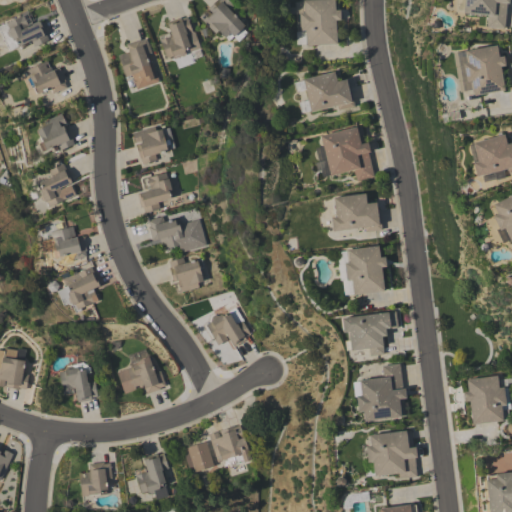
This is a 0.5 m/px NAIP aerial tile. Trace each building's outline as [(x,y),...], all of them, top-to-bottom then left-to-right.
[(215,0),(228,0),(233,5),(229,9),(244,25),(232,36),(228,39),(218,28),(214,32),(199,16),(206,9),(210,14),(212,12),(210,10),(209,10),(207,8),(215,0)] [(336,43),(305,45),(304,30),(299,30),(298,12),(301,12),(301,0),(333,0),(334,10),(339,9),(339,19),(335,19),(336,43)] [(508,0),(508,3),(506,2),(503,28),(485,26),(486,15),(462,13),(463,0),(508,0)] [(41,20),(47,33),(45,34),(48,39),(34,46),(30,39),(28,41),(29,44),(24,46),(23,43),(18,45),(15,39),(14,40),(12,39),(11,37),(8,36),(6,33),(8,28),(5,23),(27,12),(32,24),(41,20)] [(165,58),(158,35),(168,31),(170,36),(171,36),(167,24),(171,22),(170,20),(180,17),(180,18),(186,16),(192,32),(194,31),(199,48),(193,50),(194,54),(191,55),(192,57),(181,61),(179,56),(176,57),(172,55),(165,58)] [(117,55),(128,51),(125,43),(139,39),(139,40),(145,38),(150,52),(145,54),(148,63),(151,62),(158,81),(136,89),(130,74),(125,76),(117,55)] [(504,90),(473,95),(470,80),(466,81),(462,63),(465,63),(463,50),(496,44),(498,56),(503,55),(504,65),(499,66),(504,90)] [(58,67),(65,80),(63,81),(66,87),(52,93),(49,87),(37,93),(37,92),(35,93),(32,87),(34,86),(29,76),(26,70),(46,60),(47,63),(44,64),(46,68),(49,66),(51,70),(58,67)] [(310,112),(302,79),(333,71),(336,81),(345,79),(347,85),(349,85),(354,106),(337,110),(336,105),(310,112)] [(60,113),(72,138),(71,138),(73,143),(60,149),(57,144),(55,145),(57,149),(54,151),(52,147),(46,150),(45,148),(41,150),(38,143),(41,141),(36,129),(41,127),(40,123),(60,113)] [(329,175),(319,135),(360,125),(364,143),(367,142),(369,151),(367,151),(373,177),(356,181),(353,169),(329,175)] [(132,132),(154,126),(155,130),(161,129),(167,150),(154,154),(156,159),(142,163),(140,158),(139,158),(135,144),(141,142),(140,141),(134,142),(132,132)] [(476,176),(472,162),(476,161),(471,142),(503,133),(506,144),(511,142),(511,171),(507,173),(506,168),(476,176)] [(319,177),(327,175),(321,146),(313,148),(319,177)] [(62,163),(65,169),(67,168),(72,180),(70,181),(71,182),(59,187),(60,189),(70,184),(74,194),(48,206),(45,201),(41,200),(39,196),(40,193),(39,191),(40,188),(41,188),(38,182),(51,176),(48,170),(62,163)] [(165,172),(166,178),(167,178),(168,180),(171,180),(171,183),(170,185),(171,189),(168,191),(170,198),(157,201),(158,208),(144,212),(142,206),(140,207),(136,193),(150,189),(150,187),(145,189),(142,178),(165,172)] [(332,231),(330,217),(335,216),(332,197),(364,193),(366,203),(375,201),(376,208),(378,208),(381,229),(364,232),(363,227),(332,231)] [(492,205),(511,194),(511,240),(510,241),(503,227),(499,229),(492,215),(496,213),(492,205)] [(178,217),(180,224),(198,219),(205,245),(179,252),(177,245),(162,249),(161,246),(166,245),(165,241),(160,242),(159,240),(165,238),(164,236),(151,240),(147,226),(149,226),(147,220),(161,216),(163,222),(174,219),(178,217)] [(43,232),(45,232),(44,226),(54,224),(55,230),(71,226),(72,229),(67,230),(68,234),(73,233),(74,237),(82,235),(85,249),(84,250),(85,256),(71,259),(69,254),(59,256),(59,255),(55,256),(51,238),(45,239),(43,232)] [(383,290),(352,294),(350,279),(345,280),(343,262),(346,262),(345,249),(378,245),(379,257),(384,256),(385,266),(380,266),(383,290)] [(168,267),(169,267),(168,261),(182,257),(183,263),(200,259),(202,267),(199,268),(202,281),(196,282),(197,287),(175,293),(173,283),(179,281),(178,279),(172,281),(168,267)] [(62,279),(90,266),(93,272),(94,271),(100,283),(98,284),(98,285),(87,290),(88,291),(92,289),(97,300),(76,309),(73,303),(72,304),(71,303),(68,302),(67,299),(68,295),(67,294),(61,297),(57,290),(65,286),(62,279)] [(205,324),(216,318),(212,310),(222,304),(227,312),(234,308),(249,334),(244,337),(245,339),(233,346),(225,333),(223,334),(226,339),(217,345),(205,324)] [(341,317),(395,310),(397,327),(384,329),(385,335),(380,336),(383,354),(369,355),(368,348),(350,350),(350,349),(345,349),(344,340),(349,339),(348,331),(343,332),(341,317)] [(116,372),(130,367),(129,362),(148,356),(154,373),(160,371),(164,385),(159,387),(159,388),(146,393),(141,381),(140,381),(141,386),(139,387),(137,383),(133,384),(135,389),(123,393),(116,372)] [(0,362),(1,362),(2,357),(23,361),(21,374),(28,375),(25,389),(19,388),(19,389),(4,386),(6,380),(4,380),(3,386),(0,385),(0,362)] [(58,372),(64,371),(64,367),(66,365),(82,362),(88,366),(89,372),(85,373),(86,382),(94,381),(96,396),(90,397),(91,399),(77,402),(74,387),(72,387),(73,393),(62,395),(58,372)] [(364,421),(362,410),(357,411),(355,396),(360,395),(358,380),(382,377),(380,365),(398,363),(402,388),(404,388),(405,397),(403,398),(405,416),(364,421)] [(471,424),(468,401),(463,401),(462,392),(467,391),(465,379),(498,375),(499,388),(506,387),(509,407),(501,409),(502,420),(471,424)] [(217,461),(207,434),(233,425),(233,427),(239,425),(251,459),(243,462),(240,453),(221,460),(220,460),(217,461)] [(368,435),(410,429),(412,447),(414,447),(416,457),(413,457),(416,476),(398,478),(397,473),(374,476),(372,461),(367,462),(365,446),(369,445),(368,435)] [(213,466),(194,472),(194,471),(189,472),(182,449),(205,441),(211,459),(212,458),(213,462),(212,463),(213,466)] [(0,479),(0,448),(1,449),(0,450),(0,452),(1,453),(3,449),(12,453),(0,479)] [(165,483),(159,485),(158,489),(147,492),(146,490),(140,492),(133,470),(144,467),(145,471),(147,471),(142,457),(156,452),(157,454),(162,452),(167,467),(160,470),(165,483)] [(109,462),(111,477),(105,478),(106,489),(100,490),(100,493),(81,496),(78,473),(81,472),(81,477),(85,477),(85,472),(89,471),(88,463),(103,461),(103,463),(109,462)] [(511,472),(511,511),(488,511),(485,475),(511,472)] [(414,511),(414,503),(377,508),(377,511),(414,511)]
